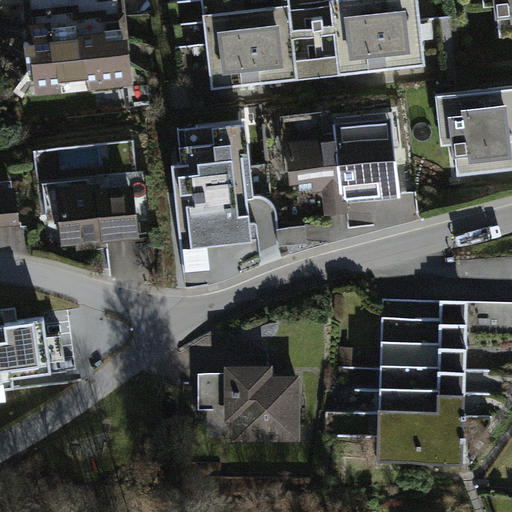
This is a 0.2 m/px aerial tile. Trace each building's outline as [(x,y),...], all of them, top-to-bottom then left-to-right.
[(126,21),(123,0),(30,0),(25,1),(29,33),(126,21)] [(197,0),(201,29),(291,19),(289,0),(197,0)] [(422,0),(331,0),(334,15),(423,5),(422,0)] [(511,0),(486,0),(488,6),(497,5),(501,39),(511,38),(511,0)] [(423,5),(334,15),(335,28),(337,46),(426,37),(423,5)] [(201,29),(204,60),(294,51),(293,32),(291,19),(201,29)] [(130,54),(126,21),(29,33),(33,65),(130,54)] [(337,46),(335,28),(293,32),(294,51),(298,82),(340,78),(337,46)] [(426,37),(337,46),(340,78),(430,68),(426,37)] [(204,60),(208,92),(298,82),(294,51),(204,60)] [(134,86),(130,54),(33,65),(36,97),(134,86)] [(511,85),(438,92),(446,186),(511,180),(511,85)] [(333,136),(289,140),(293,183),(325,180),(327,206),(405,200),(398,112),(332,117),(333,136)] [(248,120),(180,125),(184,168),(176,168),(183,271),(210,269),(208,245),(257,241),(248,120)] [(0,229),(20,228),(15,187),(6,188),(5,179),(0,178),(0,229)] [(61,250),(141,242),(135,183),(97,187),(96,181),(55,185),(61,250)] [(308,229),(280,228),(280,246),(308,247),(308,229)] [(470,301),(382,299),(382,332),(469,334),(470,301)] [(511,303),(482,303),(481,329),(511,330),(511,303)] [(16,313),(0,324),(0,403),(2,405),(39,378),(48,389),(86,361),(50,313),(28,329),(16,313)] [(469,334),(382,332),(381,364),(468,366),(469,334)] [(275,363),(223,361),(221,426),(232,426),(232,444),(301,446),(303,372),(274,372),(275,363)] [(468,366),(381,364),(380,396),(468,398),(468,366)] [(468,398),(380,396),(379,428),(467,430),(468,398)] [(467,430),(379,428),(379,460),(466,463),(467,430)]
